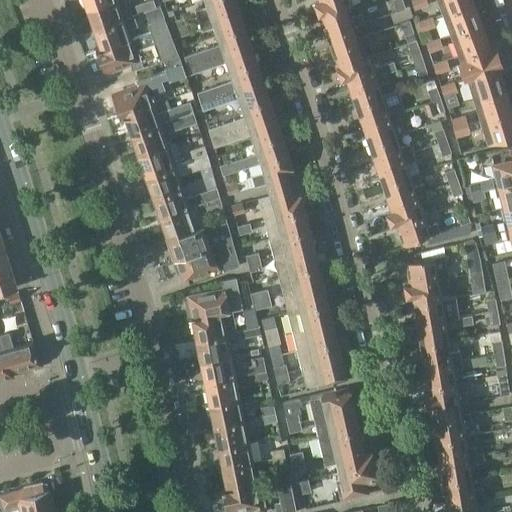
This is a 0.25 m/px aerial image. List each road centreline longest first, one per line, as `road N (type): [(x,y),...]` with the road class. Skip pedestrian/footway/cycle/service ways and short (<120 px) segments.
road 1 (residential): [(190,511),(154,353),(78,92),(42,0)]
road 2 (residential): [(412,511),(355,263),(273,0)]
road 3 (secondary): [(0,133),(49,276),(85,419)]
